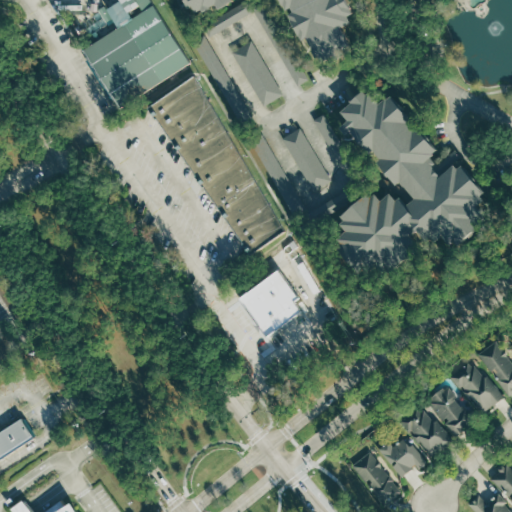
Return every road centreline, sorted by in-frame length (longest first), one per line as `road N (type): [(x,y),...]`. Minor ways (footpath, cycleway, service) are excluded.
road 1 (secondary): [(324,511),(166,309),(0,58)]
road 2 (tertiary): [(492,290),(458,303),(359,370),(185,511)]
road 3 (secondary): [(0,206),(74,364),(183,511)]
road 4 (tertiary): [(232,511),(492,290)]
